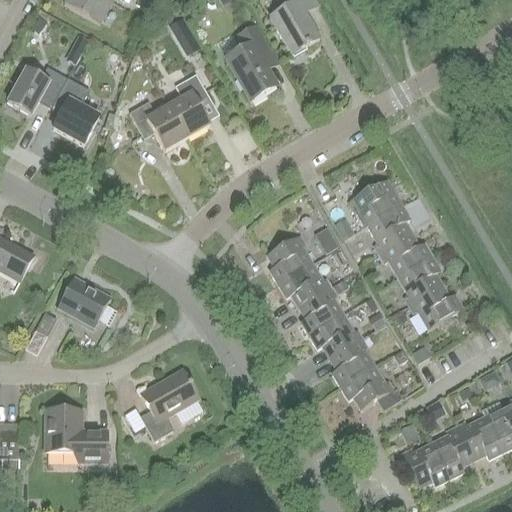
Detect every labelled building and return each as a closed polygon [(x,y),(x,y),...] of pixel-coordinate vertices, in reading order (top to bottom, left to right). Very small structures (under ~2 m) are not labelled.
[(99,28),(112,5),(101,0),(68,0),(63,9),(99,28)] [(319,44),(304,19),(318,11),(312,0),(276,0),(284,14),(269,22),(291,60),(319,44)] [(187,60),(200,52),(183,22),(169,30),(187,60)] [(265,75),(277,68),(256,31),(235,43),(242,55),(227,64),(250,105),(275,91),(265,75)] [(88,44),(78,39),(65,62),(76,68),(88,44)] [(53,107),(66,83),(47,72),(40,83),(25,74),(7,107),(30,120),(42,100),(53,107)] [(168,111),(186,142),(209,129),(196,107),(208,101),(195,79),(175,91),(182,103),(168,111)] [(66,83),(53,107),(63,113),(52,133),(83,149),(98,122),(79,111),(87,95),(66,83)] [(186,142),(168,111),(155,119),(148,106),(129,117),(141,139),(151,133),(164,155),(186,142)] [(401,210),(386,183),(348,206),(353,215),(362,229),(365,227),(367,230),(401,210)] [(379,258),(412,238),(405,226),(410,224),(401,210),(367,230),(377,247),(373,249),(379,258)] [(329,229),(316,236),(326,255),(339,248),(329,229)] [(397,282),(432,261),(424,247),(419,250),(412,238),(379,258),(384,267),(387,265),(397,282)] [(277,288),(311,268),(301,251),(305,248),(299,239),(266,259),(274,272),(269,275),(277,288)] [(0,274),(19,285),(33,261),(0,242),(0,274)] [(409,310),(442,290),(435,278),(440,275),(432,261),(397,282),(407,299),(404,301),(409,310)] [(298,311),(330,291),(325,282),(322,284),(311,268),(277,288),(286,302),(290,299),(298,311)] [(106,310),(110,303),(73,282),(57,311),(94,331),(98,324),(108,330),(116,315),(106,310)] [(442,290),(409,310),(414,319),(418,317),(428,334),(463,314),(454,299),(449,302),(442,290)] [(309,340),(343,319),(332,302),(336,300),(330,291),(298,311),(305,323),(300,326),(309,340)] [(35,335),(47,341),(56,324),(44,317),(35,335)] [(329,363),(362,342),(356,334),(353,336),(343,319),(309,340),(317,354),(322,351),(329,363)] [(340,391),(374,370),(363,353),(367,351),(362,342),(329,363),(336,374),(331,377),(340,391)] [(411,358),(416,368),(429,360),(424,350),(411,358)] [(402,354),(393,359),(398,367),(407,362),(402,354)] [(374,370),(340,391),(348,405),(353,402),(360,414),(393,394),(388,385),(384,387),(374,370)] [(165,422),(198,403),(182,374),(140,399),(150,415),(140,421),(154,446),(173,435),(165,422)] [(449,416),(441,403),(429,411),(436,424),(449,416)] [(511,408),(509,404),(500,408),(502,412),(484,421),(502,457),(511,452),(511,408)] [(79,414),(47,413),(47,457),(77,457),(77,467),(107,467),(107,435),(79,435),(79,414)] [(488,464),(502,457),(484,421),(467,430),(465,426),(456,431),(473,465),(486,459),(488,464)] [(0,463),(18,463),(18,428),(0,428),(0,463)] [(461,472),(473,465),(456,431),(447,435),(448,439),(431,448),(449,484),(463,477),(461,472)] [(434,491),(449,484),(431,448),(413,456),(411,453),(402,458),(419,492),(432,486),(434,491)]
